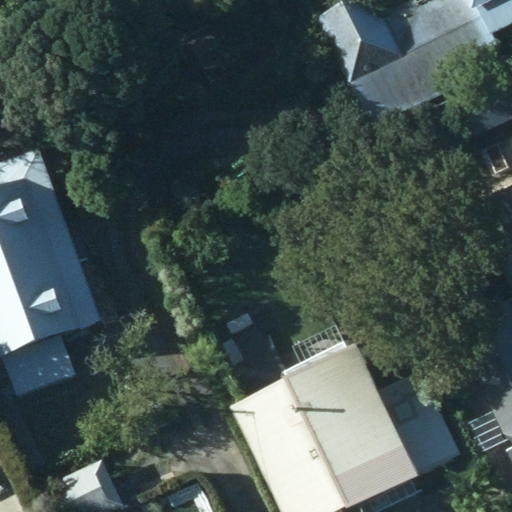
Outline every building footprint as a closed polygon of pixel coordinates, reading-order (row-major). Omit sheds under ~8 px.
[(494,33),(511,24),(511,0),(433,0),(422,5),(418,0),(413,0),(388,12),(381,0),(351,0),(320,15),(375,127),(461,85),(452,68),(500,44),(494,33)] [(113,84),(66,99),(84,154),(131,139),(113,84)] [(511,112),(502,87),(467,101),(485,146),(511,134),(511,112)] [(107,321),(42,148),(0,163),(0,358),(4,357),(19,396),(80,373),(66,336),(107,321)] [(511,191),(491,203),(511,242),(511,191)] [(398,320),(231,404),(283,511),(349,511),(348,510),(464,453),(398,320)] [(104,458),(31,493),(40,511),(112,511),(127,505),(104,458)] [(32,511),(15,473),(0,479),(0,511),(32,511)]
